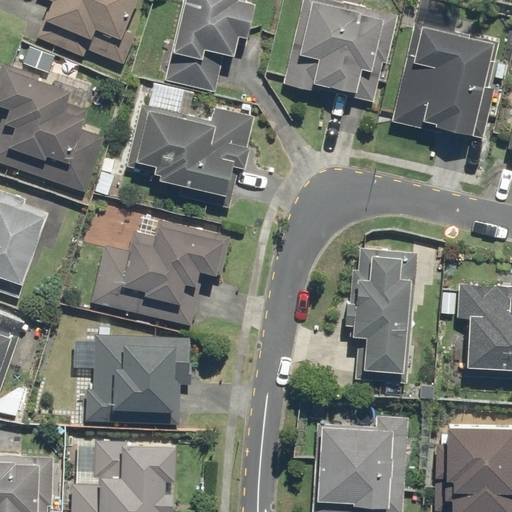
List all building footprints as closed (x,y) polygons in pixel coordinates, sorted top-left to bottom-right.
[(51,0),(38,34),(84,52),(87,45),(127,61),(145,16),(134,12),(138,0),(51,0)] [(183,0),(166,77),(216,89),(225,48),(239,51),(243,32),(251,34),(258,0),(183,0)] [(399,12),(348,0),(302,0),(285,79),(376,100),(385,61),(388,62),(399,12)] [(500,38),(415,18),(392,117),(484,139),(497,86),(489,84),(500,38)] [(0,99),(8,102),(0,125),(0,157),(87,187),(105,134),(84,127),(91,107),(70,100),(75,86),(3,62),(0,71),(0,99)] [(212,118),(143,101),(128,164),(162,172),(161,175),(183,181),(179,197),(230,209),(241,164),(246,166),(259,112),(216,102),(212,118)] [(0,186),(0,288),(20,295),(48,208),(25,201),(27,195),(0,186)] [(106,241),(92,299),(193,322),(205,269),(222,273),(232,233),(161,216),(157,233),(135,227),(130,247),(106,241)] [(409,381),(419,249),(362,244),(360,268),(352,267),(348,321),(356,322),(355,334),(360,334),(356,377),(409,381)] [(511,376),(511,280),(459,279),(458,315),(468,315),(467,375),(511,376)] [(0,396),(20,333),(0,326),(0,396)] [(194,335),(97,332),(96,386),(86,386),(85,417),(182,419),(183,381),(192,382),(194,335)] [(377,423),(318,420),(313,511),(363,511),(364,510),(405,511),(410,414),(378,413),(377,423)] [(511,511),(511,421),(450,421),(450,441),(438,441),(437,511),(511,511)] [(96,480),(74,479),(73,511),(175,511),(177,434),(97,433),(96,480)] [(53,511),(55,452),(0,450),(0,511),(53,511)]
